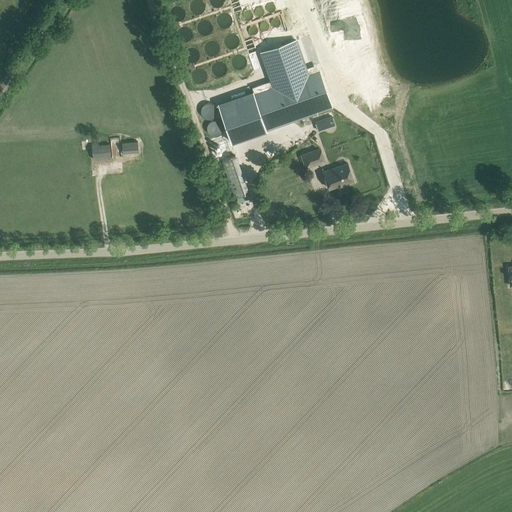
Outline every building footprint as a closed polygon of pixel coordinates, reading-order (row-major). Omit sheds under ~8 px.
[(254,91),(218,104),(232,142),(331,107),(319,71),(309,75),(297,40),(261,53),(273,87),(254,93),(254,91)] [(321,121),(316,123),(318,130),(324,128),(321,121)] [(281,142),(278,136),(269,139),(271,145),(281,142)] [(123,153),(139,152),(138,141),(122,142),(123,153)] [(110,144),(92,146),(93,156),(111,154),(110,144)] [(309,152),(313,165),(325,161),(321,148),(309,152)] [(344,186),(354,182),(348,163),(323,172),(329,188),(343,183),(344,186)] [(246,186),(233,191),(236,198),(249,193),(246,186)]
